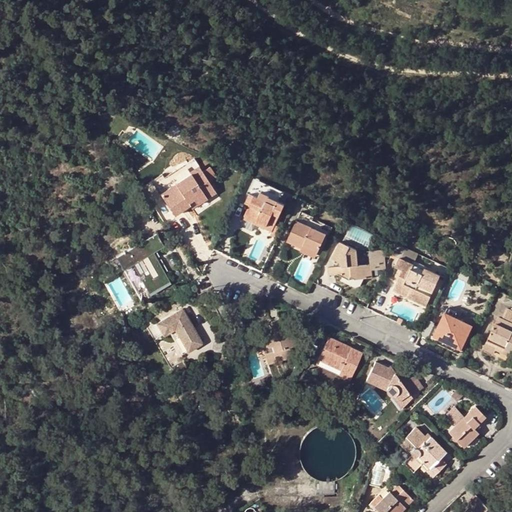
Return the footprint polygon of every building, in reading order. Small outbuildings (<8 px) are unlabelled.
[(171,187),(160,194),(174,214),(189,205),(192,203),(191,202),(194,200),(197,204),(215,193),(214,192),(211,187),(208,182),(202,172),(193,159),(165,178),(171,187)] [(210,167),(202,172),(208,182),(216,176),(210,167)] [(155,184),(160,194),(171,187),(165,178),(155,184)] [(258,198),(260,193),(245,186),(238,201),(245,204),(249,194),(258,198)] [(243,219),(255,225),(256,222),(272,230),(274,224),(284,205),(267,198),(268,196),(260,193),(258,198),(249,194),(245,204),(249,206),(243,219)] [(287,242),(301,248),(303,246),(317,253),(326,234),(309,226),(313,218),(301,212),(287,242)] [(255,225),(243,219),(240,226),(252,232),(254,228),(255,225)] [(256,222),(255,225),(270,233),(272,230),(256,222)] [(280,227),(274,224),(272,230),(270,233),(269,235),(275,237),(280,227)] [(155,236),(114,259),(121,272),(131,267),(146,294),(167,282),(152,254),(162,248),(155,236)] [(357,250),(340,242),(332,258),(338,261),(341,263),(341,267),(339,267),(328,268),(328,275),(338,275),(342,277),(348,280),(350,277),(355,280),(357,276),(363,279),(371,278),(371,270),(367,270),(367,265),(358,265),(357,250)] [(412,259),(415,251),(396,245),(394,254),(412,259)] [(303,246),(301,248),(300,252),(315,259),(317,253),(303,246)] [(410,269),(412,265),(399,258),(395,267),(399,269),(402,270),(398,278),(394,288),(407,294),(406,298),(418,303),(422,293),(415,290),(417,285),(432,292),(439,276),(424,269),(422,275),(410,269)] [(413,264),(412,265),(410,269),(422,275),(424,269),(413,264)] [(348,280),(342,277),(340,281),(354,288),(360,285),(363,279),(357,276),(355,280),(350,277),(348,280)] [(407,294),(394,288),(393,292),(406,298),(407,294)] [(430,297),(422,293),(418,303),(425,307),(430,297)] [(162,335),(166,332),(174,328),(188,351),(199,344),(179,308),(155,322),(162,335)] [(511,310),(507,308),(501,318),(498,317),(486,342),(497,346),(495,349),(511,357),(511,310)] [(471,326),(445,313),(434,337),(460,349),(471,326)] [(288,318),(271,323),(274,334),(265,337),(265,339),(263,339),(265,347),(267,346),(267,348),(272,347),(273,352),(264,355),(267,364),(276,361),(275,357),(280,355),(282,360),(291,358),(289,347),(299,344),(295,332),(293,333),(288,318)] [(174,328),(166,332),(180,355),(188,351),(174,328)] [(328,337),(317,360),(339,370),(337,374),(349,380),(361,353),(328,337)] [(497,346),(486,342),(482,350),(493,355),(495,349),(497,346)] [(339,370),(317,360),(315,364),(337,374),(339,370)] [(372,384),(376,386),(376,384),(386,389),(387,391),(388,393),(389,395),(391,396),(393,396),(395,395),(403,406),(411,398),(410,396),(422,388),(416,379),(415,378),(413,377),(411,378),(409,379),(403,372),(401,373),(397,376),(389,367),(386,368),(374,363),(366,382),(372,384)] [(456,401),(464,394),(456,390),(453,393),(450,395),(456,401)] [(400,409),(403,406),(395,395),(393,396),(391,396),(400,409)] [(476,432),(473,428),(466,422),(472,417),(478,424),(484,417),(474,406),(463,417),(455,425),(448,432),(462,447),(476,432)] [(455,425),(463,417),(454,407),(446,415),(455,425)] [(466,422),(473,428),(478,424),(472,417),(466,422)] [(415,448),(414,448),(412,448),(411,450),(410,452),(410,454),(411,456),(408,459),(416,468),(422,463),(435,474),(445,463),(440,458),(446,452),(430,436),(426,439),(415,427),(407,435),(418,447),(417,448),(416,448),(415,448)] [(404,438),(414,448),(415,448),(416,448),(417,448),(418,447),(407,435),(404,438)] [(321,482),(319,482),(319,495),(335,496),(335,482),(332,483),(330,483),(328,483),(325,483),(321,482)] [(388,490),(380,497),(373,505),(379,511),(399,511),(404,507),(402,505),(409,497),(398,486),(397,486),(396,486),(395,487),(389,492),(388,490)] [(466,503),(468,506),(472,510),(469,511),(467,511),(463,511),(461,511),(482,511),(483,511),(482,511),(484,511),(488,509),(475,494),(466,503)] [(373,505),(380,497),(379,495),(370,503),(373,505)] [(411,500),(409,497),(402,505),(404,507),(411,500)]
